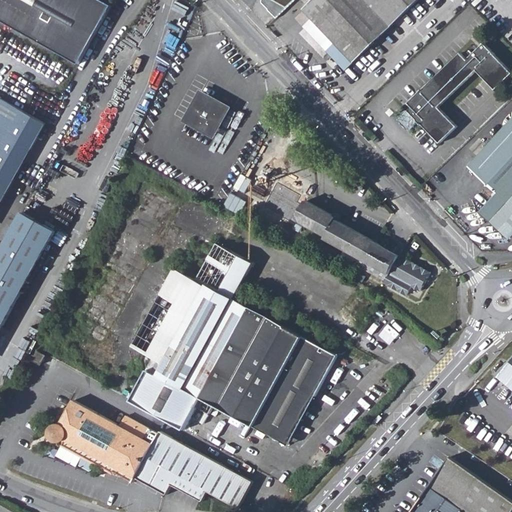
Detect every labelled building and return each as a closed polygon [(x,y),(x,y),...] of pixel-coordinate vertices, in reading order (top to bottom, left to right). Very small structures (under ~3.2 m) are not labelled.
[(104,0),(0,0),(0,19),(80,64),(113,5),(104,0)] [(277,18),(296,0),(262,0),(262,1),(263,4),(277,18)] [(305,26),(346,69),(420,0),(313,0),(305,8),(312,17),(305,26)] [(462,53),(405,108),(422,125),(441,143),(459,126),(440,107),(477,72),(496,89),(511,73),(511,68),(487,44),(469,60),(462,53)] [(215,138),(232,106),(200,89),(182,121),(215,138)] [(0,101),(0,208),(4,201),(0,199),(0,158),(26,112),(24,111),(2,98),(0,101)] [(397,118),(413,133),(422,125),(405,108),(397,118)] [(0,158),(0,199),(4,201),(9,192),(21,171),(27,159),(47,124),(26,112),(0,158)] [(511,120),(469,166),(499,194),(482,211),(511,238),(511,236),(511,120)] [(404,254),(385,244),(384,245),(338,221),(340,217),(309,200),(299,219),(330,235),(329,238),(349,248),(345,255),(362,264),(361,266),(384,279),(382,282),(405,294),(410,285),(419,290),(429,271),(403,257),(404,254)] [(0,254),(0,333),(56,231),(23,212),(0,254)] [(202,397),(252,308),(235,299),(255,263),(218,243),(198,280),(178,270),(136,346),(156,356),(148,371),(142,367),(135,382),(140,385),(132,400),(169,420),(183,428),(199,396),(202,397)] [(215,405),(255,427),(284,379),(319,397),(341,356),(252,308),(202,397),(203,398),(215,405)] [(34,359),(41,363),(46,354),(38,350),(34,359)] [(511,361),(498,378),(511,389),(511,361)] [(255,427),(290,445),(319,397),(284,379),(255,427)] [(186,429),(198,407),(203,398),(202,397),(199,396),(183,428),(186,429)] [(198,407),(211,413),(215,405),(203,398),(198,407)] [(121,425),(75,399),(62,422),(60,422),(58,423),(56,424),(55,425),(54,428),(53,429),(53,431),(54,433),(55,435),(56,436),(58,437),(59,438),(61,438),(63,438),(65,437),(66,436),(67,435),(64,441),(84,453),(133,481),(136,477),(167,495),(173,485),(204,501),(210,492),(239,507),(254,482),(161,432),(160,435),(127,416),(121,425)] [(383,418),(380,415),(373,422),(374,423),(376,425),(383,418)] [(50,435),(57,442),(61,438),(59,438),(58,437),(56,436),(55,435),(54,433),(53,431),(50,435)] [(84,453),(64,441),(58,452),(78,463),(84,453)] [(511,511),(511,501),(447,458),(410,511),(511,511)]
